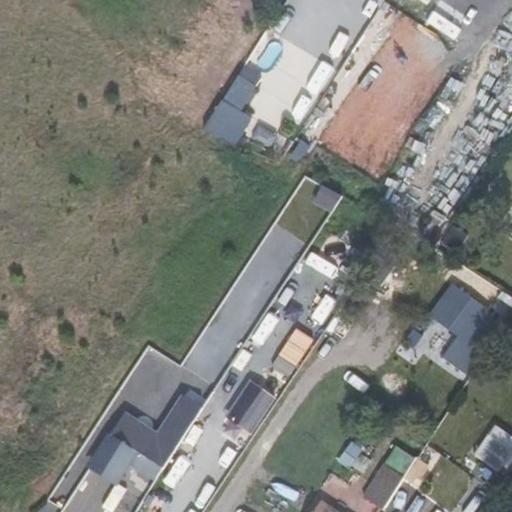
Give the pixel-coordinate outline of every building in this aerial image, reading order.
[(314,96),(272,69),(252,99),(294,126),(314,96)] [(224,115),(210,106),(192,135),(207,141),(224,115)] [(442,360),(465,376),(500,328),(486,318),(492,309),(454,282),(430,315),(459,336),(442,360)] [(255,384),(221,434),(244,449),(278,398),(255,384)] [(119,423),(106,445),(138,467),(154,477),(164,462),(148,452),(152,445),(119,423)] [(476,453),(502,471),(511,455),(511,434),(496,423),(476,453)] [(138,467),(106,445),(84,479),(112,496),(126,474),(148,489),(155,478),(154,477),(138,467)] [(423,467),(412,460),(399,479),(407,484),(411,478),(414,480),(423,467)] [(399,478),(380,467),(360,499),(379,510),(399,478)]
